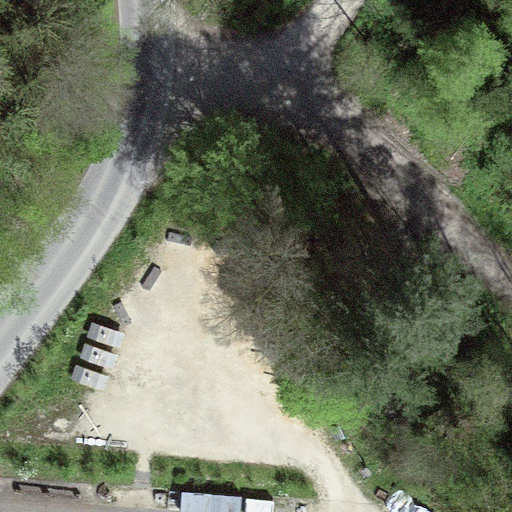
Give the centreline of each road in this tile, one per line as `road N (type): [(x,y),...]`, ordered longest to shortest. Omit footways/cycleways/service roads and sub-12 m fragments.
road 1 (unclassified): [(152,0),(148,112),(131,157),(77,245),(0,344)]
road 2 (track): [(511,289),(262,76)]
road 3 (track): [(262,76),(209,100),(148,112)]
